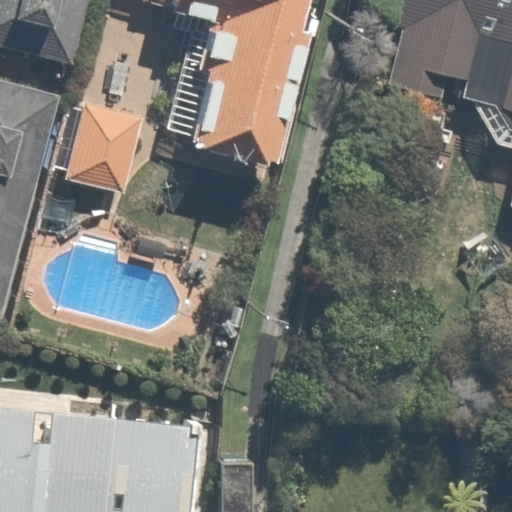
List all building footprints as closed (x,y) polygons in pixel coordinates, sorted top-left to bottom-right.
[(0,0),(0,41),(96,65),(112,0),(0,0)] [(336,0),(165,0),(163,8),(237,29),(202,152),(285,176),(336,0)] [(466,85),(461,99),(507,153),(511,154),(511,0),(406,0),(388,61),(466,85)] [(74,102),(0,85),(0,313),(25,319),(74,102)] [(158,118),(82,101),(64,182),(139,199),(158,118)] [(0,511),(201,511),(208,436),(130,429),(132,401),(0,389),(0,511)]
